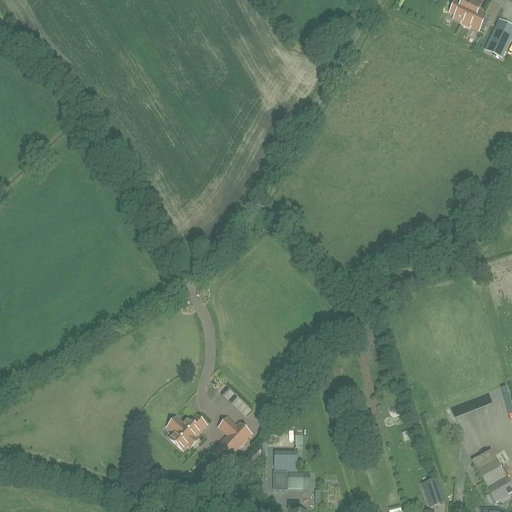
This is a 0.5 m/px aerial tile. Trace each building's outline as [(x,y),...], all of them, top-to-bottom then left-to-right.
[(450,14),(463,20),(461,25),(470,29),(470,28),(479,32),(479,31),(484,33),(490,20),(485,18),(486,18),(477,14),(481,6),(468,0),(463,0),(460,6),(455,3),(450,14)] [(511,27),(499,22),(495,31),(490,41),(485,51),(493,55),(501,59),(503,56),(504,56),(505,54),(504,53),(511,39),(511,35),(511,27)] [(198,441),(195,439),(206,427),(196,417),(190,423),(187,421),(183,425),(176,419),(168,429),(174,435),(170,440),(183,452),(188,446),(191,448),(197,442),(198,441)] [(236,428),(229,421),(228,420),(227,420),(219,429),(220,430),(228,438),(212,454),(224,465),(251,436),(239,425),(236,428)] [(409,432),(401,434),(404,444),(412,442),(409,432)] [(495,504),(511,494),(511,490),(491,452),(472,462),(495,504)] [(294,473),(294,456),(276,456),(276,473),(294,473)] [(274,473),(274,492),(286,492),(286,473),(274,473)] [(422,486),(430,508),(445,503),(437,480),(422,486)] [(299,511),(299,503),(288,503),(288,510),(291,510),(290,511),(299,511)]
